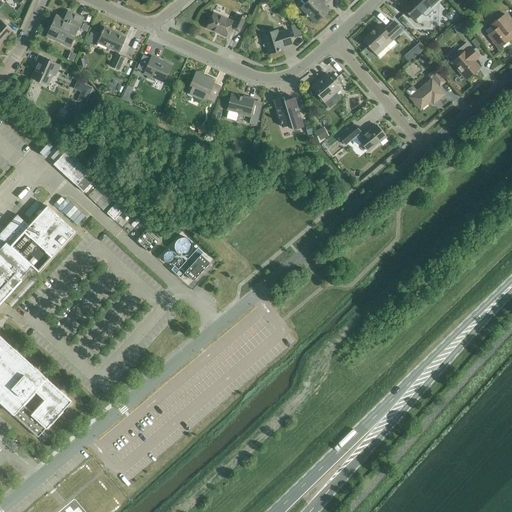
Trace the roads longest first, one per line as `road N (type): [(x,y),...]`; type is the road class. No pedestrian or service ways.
road 1 (primary): [(511,283),(275,511)]
road 2 (primary): [(309,511),(511,288)]
road 3 (residential): [(216,327),(37,162),(29,171),(0,145)]
road 4 (residential): [(0,510),(216,327)]
road 5 (residential): [(216,327),(421,147)]
road 6 (residential): [(332,39),(301,68),(261,78),(155,26)]
road 7 (residential): [(421,147),(332,39)]
